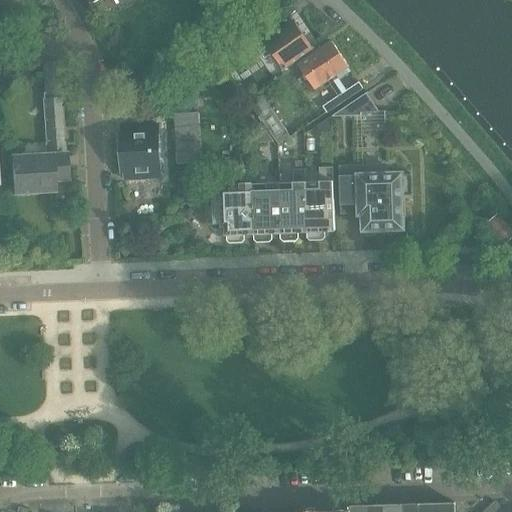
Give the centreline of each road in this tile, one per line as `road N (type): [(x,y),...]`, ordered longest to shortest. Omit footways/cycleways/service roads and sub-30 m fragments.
road 1 (residential): [(511,294),(380,281),(99,291)]
road 2 (residential): [(222,493),(511,484)]
road 3 (residential): [(0,503),(14,495),(222,493)]
road 4 (residential): [(91,72),(99,291)]
